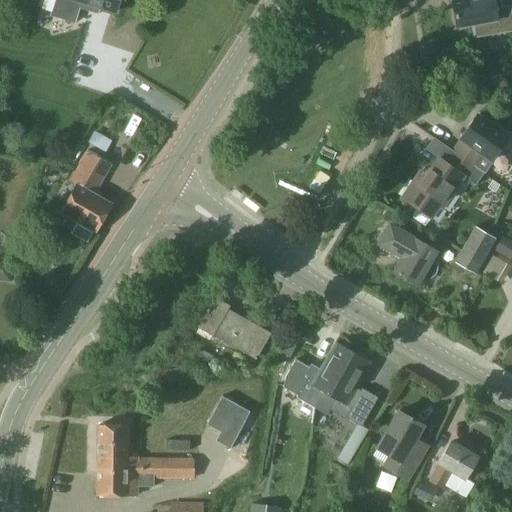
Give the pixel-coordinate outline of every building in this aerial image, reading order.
[(116,12),(119,0),(56,0),(52,15),(74,22),(78,8),(98,14),(100,8),(116,12)] [(453,5),(456,17),(458,28),(498,20),(496,10),(502,8),(500,0),(481,0),(453,5)] [(461,140),(453,152),(483,173),(508,137),(493,127),(492,128),(475,116),(459,138),(461,140)] [(93,132),(89,143),(106,150),(110,139),(93,132)] [(88,243),(112,202),(96,193),(111,165),(88,151),(71,182),(75,185),(60,213),(77,223),(71,233),(88,243)] [(474,185),(483,173),(453,152),(444,164),(437,158),(423,178),(422,177),(417,184),(413,181),(401,197),(430,218),(438,206),(441,208),(463,177),(474,185)] [(430,259),(435,251),(389,224),(377,244),(389,251),(392,245),(404,251),(392,272),(415,285),(419,279),(420,279),(422,280),(424,280),(426,280),(428,280),(429,279),(431,278),(432,277),(433,275),(434,274),(435,272),(435,270),(435,268),(435,267),(435,265),(434,263),(433,262),(431,260),(430,259)] [(475,274),(496,239),(474,226),(454,262),(475,274)] [(511,249),(500,242),(483,269),(497,278),(511,253),(511,249)] [(253,357),(268,333),(226,309),(228,305),(214,297),(197,326),(212,334),(253,357)] [(331,382),(349,351),(334,342),(317,371),(309,365),(306,369),(293,361),(283,377),(281,389),(296,397),(314,408),(323,391),(327,394),(334,383),(331,382)] [(207,367),(213,356),(200,349),(194,360),(207,367)] [(326,415),(328,411),(342,419),(343,418),(359,427),(376,398),(360,388),(358,392),(354,389),(370,363),(349,351),(331,382),(334,383),(327,394),(323,391),(314,408),(326,415)] [(215,441),(229,448),(249,411),(221,396),(206,424),(220,432),(215,441)] [(413,439),(421,425),(397,411),(376,448),(393,458),(387,468),(407,480),(426,447),(413,439)] [(136,496),(136,487),(153,487),(153,477),(194,477),(194,459),(136,459),(136,457),(126,457),(126,425),(97,425),(97,495),(136,496)] [(464,479),(476,458),(450,442),(438,463),(439,464),(430,480),(442,487),(451,471),(464,479)] [(511,479),(500,472),(490,490),(511,503),(511,479)] [(201,511),(202,504),(174,503),(174,511),(165,511),(201,511)] [(279,511),(280,507),(252,503),(250,511),(279,511)]
